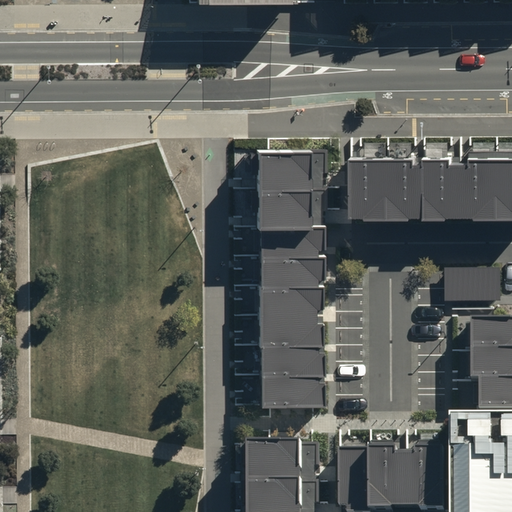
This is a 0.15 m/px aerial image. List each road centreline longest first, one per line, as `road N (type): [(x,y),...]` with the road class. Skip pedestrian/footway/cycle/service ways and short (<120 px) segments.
road 1 (tertiary): [(315,69),(233,89),(0,91)]
road 2 (tertiary): [(0,52),(234,51),(315,69)]
road 3 (tertiary): [(315,69),(511,68)]
